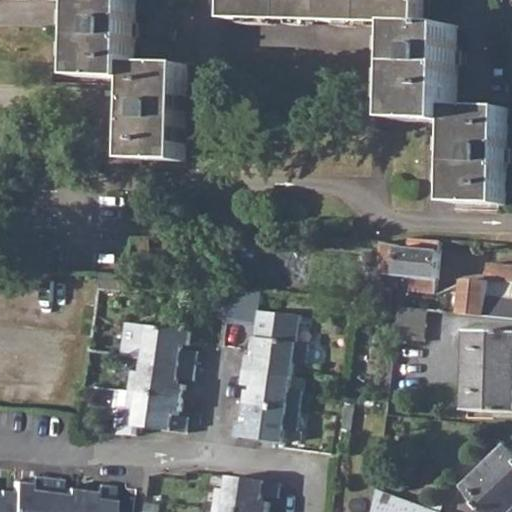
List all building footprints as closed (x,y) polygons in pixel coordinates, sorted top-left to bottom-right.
[(89,0),(85,64),(137,67),(138,50),(141,0),(89,0)] [(412,22),(429,23),(430,0),(236,0),(235,11),(412,22)] [(459,124),(461,106),(465,25),(429,23),(412,22),(406,121),(459,124)] [(138,50),(137,67),(133,148),(185,151),(191,53),(138,50)] [(511,118),(511,109),(461,106),(459,124),(455,205),(507,208),(511,118)] [(412,247),(405,246),(402,274),(414,276),(413,292),(438,295),(445,242),(413,240),(412,247)] [(494,282),(511,282),(511,265),(491,264),(490,282),(494,282)] [(95,287),(116,289),(118,274),(98,272),(95,287)] [(464,314),(511,318),(511,300),(492,298),(494,282),(472,281),(467,282),(464,314)] [(372,287),(372,297),(372,303),(393,305),(395,290),(372,287)] [(398,340),(428,343),(431,311),(403,307),(398,340)] [(242,372),(292,378),(293,364),(304,365),(307,344),(296,343),(299,317),(259,312),(253,352),(262,352),(261,358),(244,355),(243,368),(242,372)] [(190,332),(137,325),(125,324),(121,357),(143,359),(194,366),(195,360),(196,352),(180,350),(181,344),(189,345),(190,332)] [(475,411),(511,412),(511,331),(477,331),(475,411)] [(129,391),(182,398),(183,385),(175,385),(176,378),(191,381),(194,366),(143,359),(142,372),(131,371),(129,391)] [(246,405),(298,412),(300,391),(290,390),(292,378),(242,372),(240,386),(257,388),(256,394),(247,393),(246,405)] [(135,426),(185,433),(186,422),(187,418),(171,416),(172,410),(180,410),(182,398),(129,391),(126,413),(137,414),(135,426)] [(344,433),(352,435),(357,400),(348,399),(346,418),(344,433)] [(233,438),(281,444),(283,430),(295,431),(298,412),(246,405),(244,418),(252,419),(252,424),(235,422),(234,428),(233,438)] [(465,486),(488,511),(511,511),(511,448),(508,445),(465,486)] [(10,490),(7,511),(42,511),(47,476),(32,474),(30,491),(24,491),(25,481),(12,480),(10,490)] [(218,506),(269,511),(272,511),(275,500),(264,498),(264,493),(280,495),(282,480),(232,474),(230,493),(220,492),(218,506)] [(75,511),(78,488),(67,487),(65,496),(59,495),(60,478),(47,476),(42,511),(75,511)] [(75,511),(125,511),(125,510),(111,508),(114,485),(97,482),(95,499),(88,498),(89,490),(78,488),(75,511)] [(0,511),(7,511),(10,490),(0,488),(0,511)] [(424,511),(378,493),(375,511),(424,511)]
